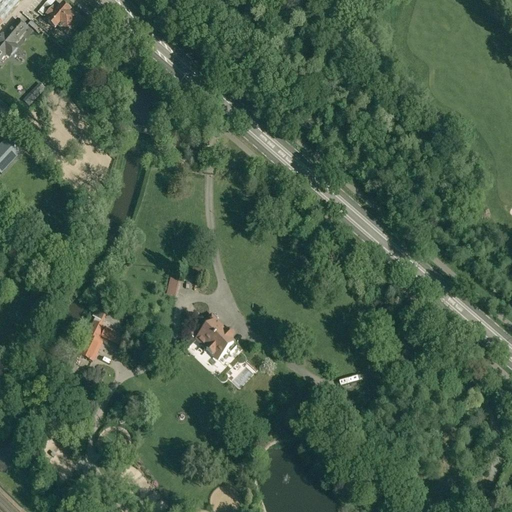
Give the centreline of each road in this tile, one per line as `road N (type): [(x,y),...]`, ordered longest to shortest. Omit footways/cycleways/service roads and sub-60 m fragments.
road 1 (primary): [(89,0),(511,367)]
road 2 (primary): [(511,343),(122,0)]
